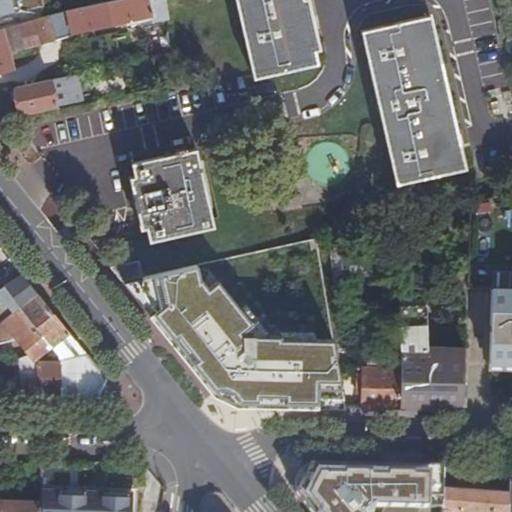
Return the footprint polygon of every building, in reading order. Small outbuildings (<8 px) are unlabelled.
[(107,0),(67,9),(0,26),(0,70),(11,67),(8,51),(73,34),(72,30),(120,20),(121,26),(168,15),(165,0),(107,0)] [(0,0),(0,14),(19,10),(16,0),(0,0)] [(303,0),(235,0),(253,79),(318,65),(303,0)] [(427,14),(362,29),(395,181),(459,167),(427,14)] [(136,58),(148,55),(146,44),(134,47),(136,58)] [(50,78),(14,86),(20,112),(55,104),(50,78)] [(171,153),(129,162),(145,240),(209,227),(193,149),(184,151),(182,147),(171,149),(171,153)] [(321,405),(343,405),(330,320),(316,239),(292,241),(297,272),(304,311),(321,405)] [(278,316),(301,311),(290,243),(243,254),(250,296),(255,322),(278,316)] [(359,276),(357,256),(356,245),(333,246),(335,281),(359,279),(359,276)] [(366,256),(357,256),(359,276),(367,275),(366,256)] [(224,300),(215,258),(177,267),(186,306),(204,302),(205,304),(224,300)] [(139,263),(111,269),(123,283),(143,279),(139,263)] [(465,270),(455,270),(456,291),(465,291),(465,270)] [(37,292),(22,274),(4,285),(20,305),(37,292)] [(0,321),(20,305),(4,285),(0,287),(0,321)] [(511,286),(492,287),(490,368),(511,368),(511,286)] [(69,332),(37,292),(20,305),(0,321),(0,340),(16,337),(35,359),(35,366),(14,367),(14,372),(20,372),(24,397),(96,399),(106,377),(86,352),(60,354),(60,359),(41,360),(40,354),(52,345),(69,332)] [(255,322),(250,296),(234,299),(238,325),(255,322)] [(399,322),(398,307),(388,308),(388,323),(399,322)] [(465,408),(465,387),(430,386),(426,307),(398,307),(399,322),(401,357),(401,362),(400,407),(465,408)] [(300,405),(321,405),(304,311),(301,311),(278,316),(279,320),(284,319),(300,405)] [(86,352),(69,332),(52,345),(60,354),(86,352)] [(397,362),(401,362),(401,357),(356,356),(356,367),(364,367),(397,367),(397,362)] [(363,406),(400,407),(401,362),(397,362),(397,367),(364,367),(363,392),(363,406)] [(200,373),(211,387),(215,388),(221,384),(222,377),(212,365),(207,365),(201,369),(200,373)] [(363,392),(364,367),(356,367),(355,392),(363,392)] [(420,468),(419,509),(442,510),(442,490),(443,469),(420,468)] [(80,511),(82,472),(42,470),(41,501),(40,511),(80,511)] [(96,511),(98,472),(82,472),(80,511),(96,511)] [(506,511),(507,495),(442,490),(442,510),(441,511),(506,511)] [(0,511),(40,511),(41,501),(0,500),(0,511)]
